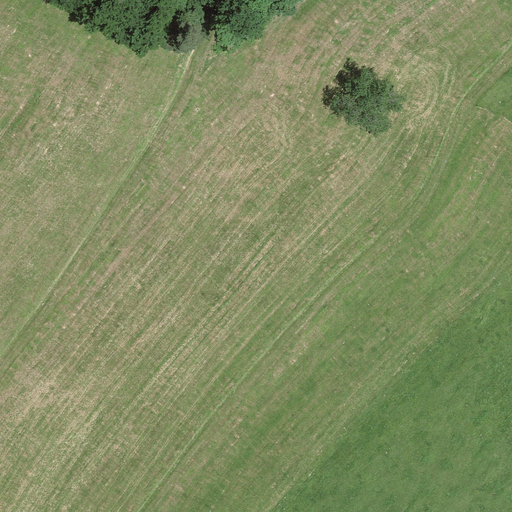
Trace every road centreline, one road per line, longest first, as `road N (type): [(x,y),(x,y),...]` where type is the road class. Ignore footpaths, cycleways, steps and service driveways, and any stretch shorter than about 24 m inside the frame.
road 1 (track): [(145,511),(210,425),(419,202),(467,103),(511,53)]
road 2 (track): [(0,370),(165,130),(225,0)]
